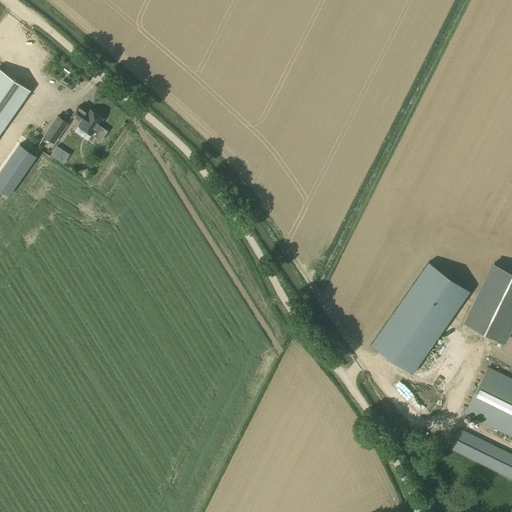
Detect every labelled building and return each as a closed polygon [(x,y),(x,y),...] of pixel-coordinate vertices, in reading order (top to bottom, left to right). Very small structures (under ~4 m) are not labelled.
[(0,132),(30,90),(0,68),(0,132)] [(88,112),(79,105),(72,115),(81,121),(79,125),(92,134),(103,118),(90,108),(88,112)] [(68,122),(58,115),(44,135),(54,142),(68,122)] [(0,186),(11,194),(38,155),(22,144),(0,174),(0,186)] [(371,344),(412,372),(470,290),(429,262),(371,344)] [(503,342),(511,324),(511,271),(494,263),(464,323),(503,342)] [(511,350),(503,346),(497,361),(511,367),(511,350)] [(511,378),(488,366),(464,413),(511,436),(511,378)] [(511,453),(459,427),(449,448),(511,478),(511,453)]
